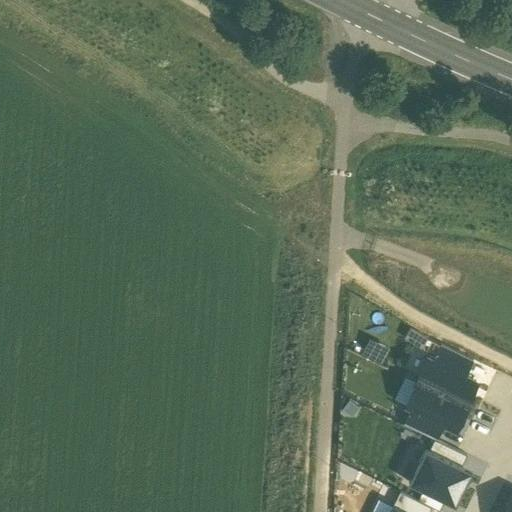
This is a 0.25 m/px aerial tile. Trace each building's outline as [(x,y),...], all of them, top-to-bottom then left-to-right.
[(441,344),(433,360),(466,376),(473,360),(441,344)] [(418,381),(465,404),(476,381),(466,376),(433,360),(427,357),(416,380),(418,381)] [(465,404),(418,381),(407,405),(412,407),(444,423),(455,429),(467,405),(465,404)] [(437,439),(444,423),(412,407),(404,423),(437,439)] [(429,450),(461,466),(466,455),(434,439),(429,450)] [(408,482),(424,489),(445,500),(455,505),(472,471),(461,466),(429,450),(425,448),(408,482)] [(424,489),(418,500),(433,508),(439,511),(445,500),(424,489)] [(394,505),(407,511),(430,511),(433,508),(418,500),(400,492),(394,505)] [(511,511),(511,494),(503,511),(511,511)]
